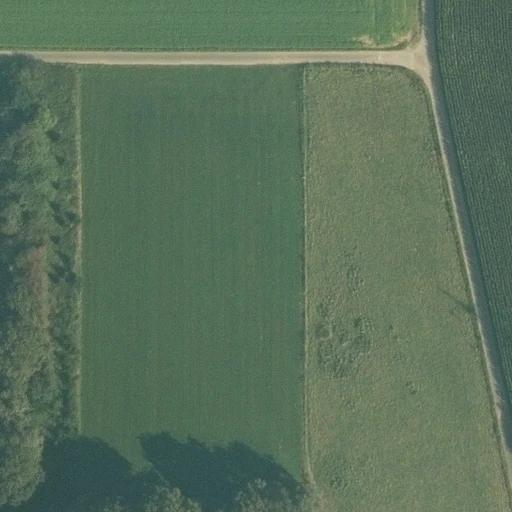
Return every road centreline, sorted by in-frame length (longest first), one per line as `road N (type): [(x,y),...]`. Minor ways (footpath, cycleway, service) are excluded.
road 1 (track): [(511,464),(428,60),(427,0)]
road 2 (track): [(428,60),(0,59)]
road 3 (track): [(2,59),(0,380)]
